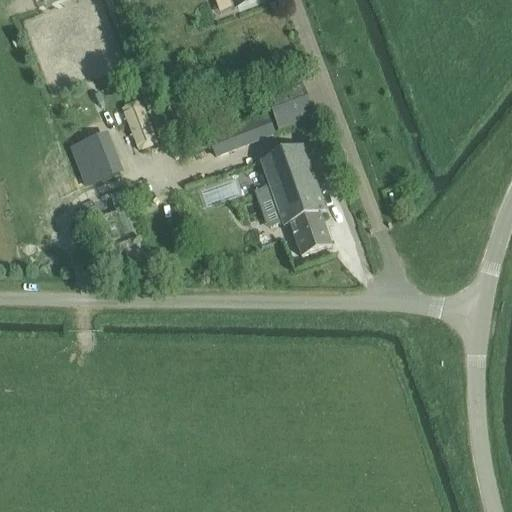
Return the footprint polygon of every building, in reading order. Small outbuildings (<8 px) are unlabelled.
[(213,0),(220,17),(260,3),(259,0),(213,0)] [(269,103),(279,131),(312,118),(302,90),(269,103)] [(140,106),(123,113),(139,153),(156,146),(140,106)] [(269,120),(246,121),(247,142),(269,141),(269,120)] [(222,131),(207,137),(215,159),(230,154),(222,131)] [(89,187),(120,177),(107,139),(76,150),(89,187)] [(302,261),(332,250),(320,218),(326,216),(303,151),(261,166),(284,230),(290,228),(302,261)]
